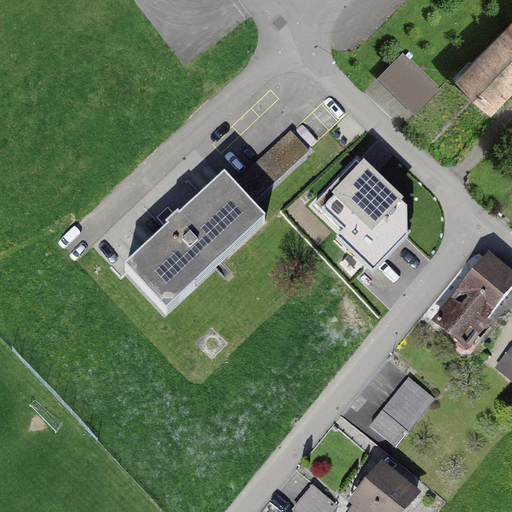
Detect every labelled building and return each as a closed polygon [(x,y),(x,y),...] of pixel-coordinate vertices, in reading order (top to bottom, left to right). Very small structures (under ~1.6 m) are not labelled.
[(511,21),(458,76),(489,106),(511,82),(511,21)] [(400,53),(379,74),(416,110),(437,89),(400,53)] [(260,222),(247,208),(306,153),(288,134),(229,189),(222,181),(177,223),(169,215),(158,225),(166,233),(122,273),(161,314),(260,222)] [(401,200),(363,164),(322,206),(347,230),(340,237),(372,267),(403,235),(403,207),(398,203),(401,200)] [(483,322),(511,288),(511,287),(511,283),(484,260),(457,293),(458,294),(433,325),(456,344),(454,346),(454,349),(460,354),(467,353),(472,348),(471,344),(469,342),(485,323),(483,322)] [(368,428),(393,448),(431,401),(407,381),(394,397),(374,421),(368,428)] [(401,511),(413,497),(380,470),(370,482),(364,477),(355,488),(361,493),(351,505),(353,506),(348,511),(401,511)] [(330,511),(333,509),(310,490),(293,511),(292,511),(330,511)]
